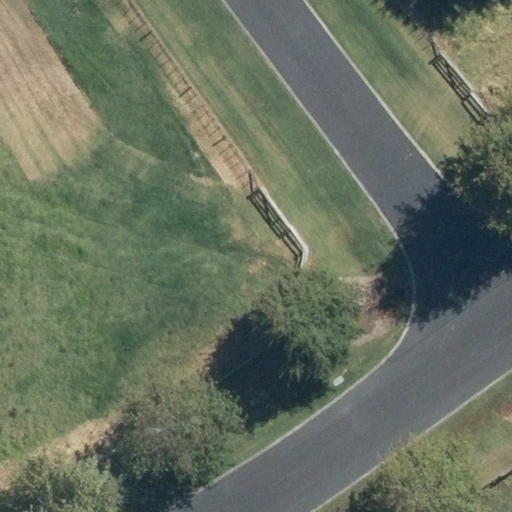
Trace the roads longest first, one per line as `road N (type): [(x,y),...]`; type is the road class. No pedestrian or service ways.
road 1 (residential): [(298,0),(511,278)]
road 2 (residential): [(511,313),(290,476),(226,511)]
